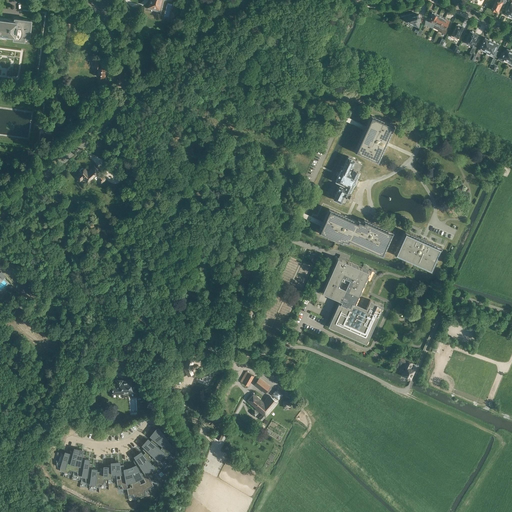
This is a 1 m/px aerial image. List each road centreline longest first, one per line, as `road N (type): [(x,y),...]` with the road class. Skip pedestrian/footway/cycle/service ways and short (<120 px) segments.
road 1 (unclassified): [(87,448),(120,446),(146,428),(171,351),(143,323),(0,255)]
road 2 (track): [(255,511),(310,427),(287,393),(242,361)]
road 3 (track): [(459,511),(500,443),(497,435),(404,392)]
road 4 (unclassified): [(228,364),(296,345),(407,388)]
road 5 (track): [(162,511),(201,428),(224,457),(270,480)]
road 6 (secondary): [(0,217),(122,107)]
road 7 (unclassified): [(286,239),(349,96)]
road 8 (unclassified): [(411,380),(453,300),(511,314)]
road 9 (secondary): [(137,94),(241,0)]
road 10 (track): [(228,364),(286,239)]
road 11 (track): [(0,83),(121,98)]
